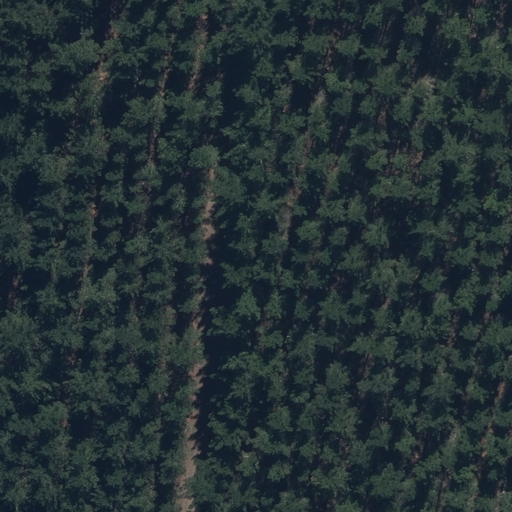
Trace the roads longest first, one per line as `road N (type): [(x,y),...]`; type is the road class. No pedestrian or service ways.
road 1 (unknown): [(0,88),(69,120),(124,113),(234,138),(278,158),(417,170),(511,135)]
road 2 (track): [(253,0),(195,511)]
